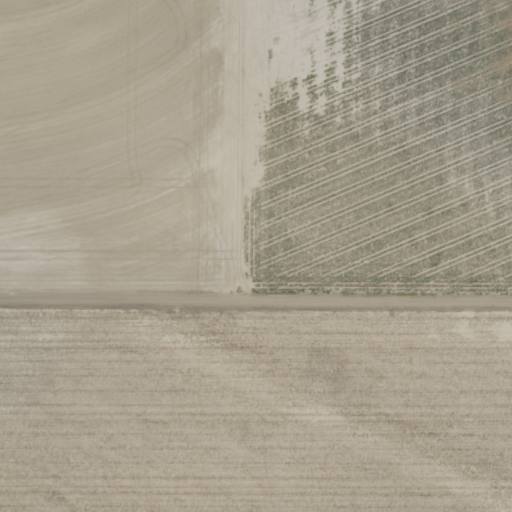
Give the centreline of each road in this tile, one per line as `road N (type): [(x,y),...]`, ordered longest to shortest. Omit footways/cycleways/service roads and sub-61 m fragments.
road 1 (residential): [(511,292),(0,285)]
road 2 (residential): [(288,286),(286,0)]
